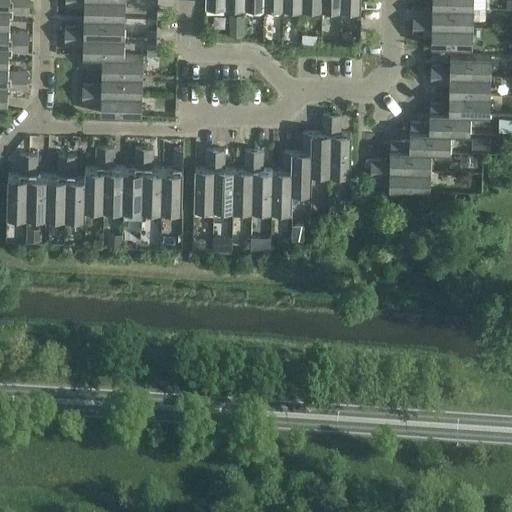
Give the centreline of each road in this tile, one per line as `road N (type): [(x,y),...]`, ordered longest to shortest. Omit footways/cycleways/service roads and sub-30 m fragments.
road 1 (primary): [(511,431),(0,399)]
road 2 (residential): [(16,125),(168,133),(202,119),(262,118),(299,97)]
road 3 (residential): [(299,97),(252,54),(193,52),(180,32),(181,0)]
road 4 (residential): [(299,97),(373,97),(393,74),(397,0)]
road 5 (residential): [(16,125),(40,96),(43,0)]
